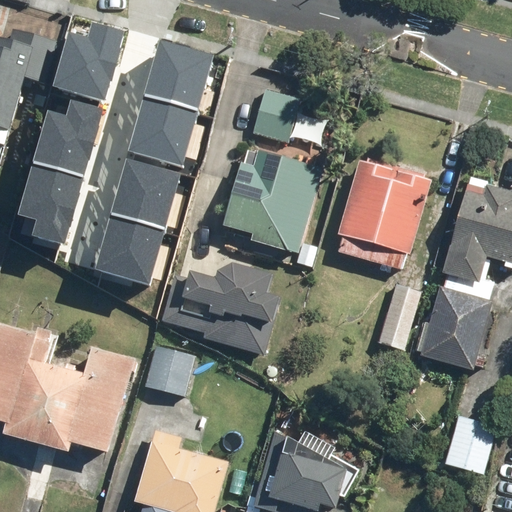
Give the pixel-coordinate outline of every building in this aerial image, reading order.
[(0,42),(0,145),(7,147),(26,78),(46,84),(57,44),(15,33),(12,43),(1,40),(0,42)] [(153,77),(97,62),(76,138),(84,140),(82,149),(119,159),(121,150),(152,159),(171,90),(151,85),(153,77)] [(302,100),(267,90),(254,134),(289,144),(302,100)] [(85,157),(53,147),(42,186),(74,196),(85,157)] [(257,168),(243,164),(225,227),(254,235),(253,241),(300,255),(325,170),(262,152),(257,168)] [(434,179),(361,159),(340,235),(345,237),(341,252),(404,269),(408,254),(412,255),(434,179)] [(115,160),(92,247),(148,262),(158,225),(178,231),(194,168),(172,162),(169,174),(115,160)] [(472,178),(445,274),(449,275),(445,287),(443,286),(433,323),(424,321),(415,354),(475,370),(495,300),(491,299),(496,282),(488,279),(494,258),(511,262),(511,192),(488,186),(489,183),(472,178)] [(44,192),(26,186),(18,208),(36,214),(44,192)] [(174,271),(145,263),(139,284),(169,292),(174,271)] [(257,308),(266,281),(211,264),(204,288),(194,284),(182,322),(262,347),(272,313),(257,308)] [(424,294),(397,286),(380,344),(407,352),(424,294)] [(87,376),(46,364),(52,345),(38,341),(39,335),(0,324),(0,422),(8,425),(5,436),(71,454),(74,444),(111,455),(137,360),(95,349),(87,376)] [(197,356),(160,346),(150,388),(187,397),(197,356)] [(499,427),(460,416),(446,464),(485,475),(499,427)] [(137,503),(144,505),(142,511),(217,511),(232,462),(180,448),(183,439),(157,432),(137,503)] [(290,438),(275,433),(254,508),(268,511),(320,511),(322,506),(338,510),(349,472),(285,453),(290,438)]
